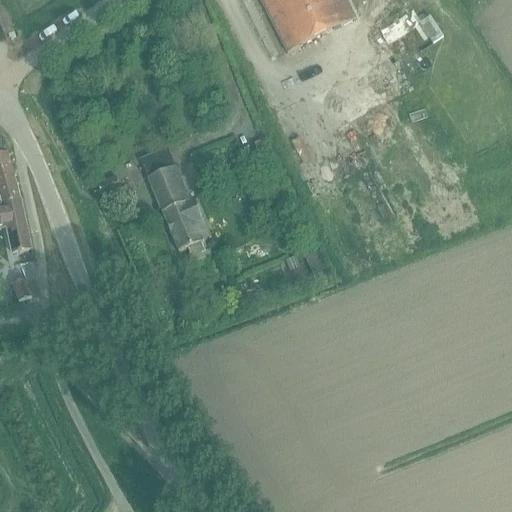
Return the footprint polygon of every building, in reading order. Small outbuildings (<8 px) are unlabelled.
[(259,0),(287,56),(354,22),(343,0),(259,0)] [(412,12),(380,34),(391,50),(421,30),(435,51),(445,45),(430,23),(423,28),(412,12)] [(0,179),(13,176),(6,152),(3,153),(0,143),(0,179)] [(166,226),(170,235),(178,254),(187,250),(190,258),(205,252),(202,244),(203,244),(195,225),(203,222),(194,200),(189,202),(175,168),(147,180),(166,226)] [(0,205),(1,205),(2,205),(20,201),(20,200),(19,200),(13,176),(0,179),(0,205)] [(121,193),(115,178),(97,185),(102,200),(121,193)] [(31,250),(20,201),(2,205),(1,205),(2,206),(0,206),(0,230),(6,229),(12,255),(18,253),(19,254),(21,254),(21,252),(31,250)] [(25,281),(19,284),(12,286),(18,303),(31,299),(25,281)]
